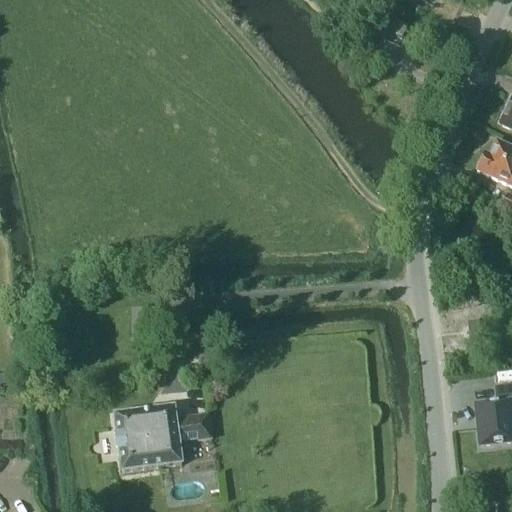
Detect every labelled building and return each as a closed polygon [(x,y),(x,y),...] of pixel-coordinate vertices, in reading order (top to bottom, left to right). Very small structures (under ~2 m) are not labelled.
[(511,100),(510,103),(508,102),(505,110),(507,111),(499,128),(511,133),(511,100)] [(511,151),(495,144),(489,158),(485,157),(483,160),(481,162),(477,168),(478,171),(477,175),(510,190),(501,210),(511,215),(511,151)] [(163,312),(131,312),(130,337),(162,338),(163,312)] [(480,345),(478,324),(467,325),(469,346),(480,345)] [(23,379),(0,378),(0,390),(23,391),(23,379)] [(511,411),(511,387),(494,389),(495,406),(476,408),(480,448),(511,445),(511,414),(511,412),(511,411)] [(175,423),(174,412),(114,419),(122,475),(182,468),(177,437),(182,436),(184,445),(211,442),(208,418),(175,423)]
